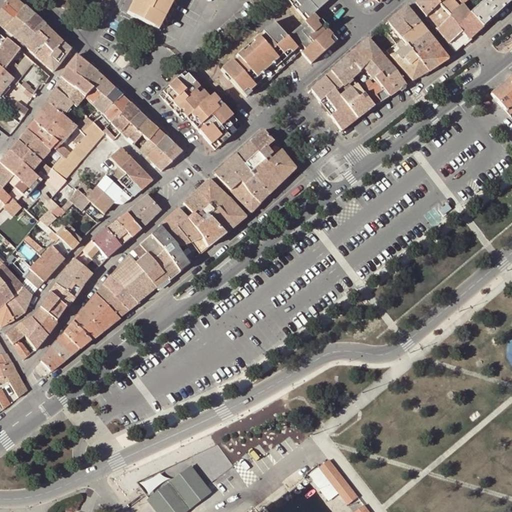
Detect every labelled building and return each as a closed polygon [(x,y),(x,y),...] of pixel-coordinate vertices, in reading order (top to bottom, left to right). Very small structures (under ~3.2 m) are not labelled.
[(7,0),(4,5),(17,16),(24,7),(15,0),(7,0)] [(146,0),(147,1),(139,10),(132,4),(126,15),(158,31),(173,0),(146,0)] [(147,1),(146,0),(133,0),(132,4),(139,10),(147,1)] [(287,0),(286,0),(286,1),(291,6),(295,2),(299,7),(296,11),(305,22),(313,16),(328,2),(326,0),(287,0)] [(434,0),(418,0),(416,2),(415,2),(414,3),(416,5),(426,17),(433,10),(432,9),(438,4),(439,4),(434,0)] [(434,0),(439,4),(438,4),(450,17),(459,8),(451,0),(434,0)] [(510,3),(510,2),(507,0),(483,0),(468,14),(470,15),(482,28),(509,2),(510,3)] [(295,2),(291,6),(296,11),(299,7),(295,2)] [(0,10),(0,26),(4,30),(14,20),(17,16),(4,5),(0,10)] [(405,6),(387,23),(400,39),(419,24),(405,6)] [(455,52),(482,28),(470,15),(468,14),(462,6),(459,8),(450,17),(436,30),(448,44),(455,52)] [(14,20),(4,30),(13,37),(23,28),(23,27),(34,15),(24,7),(17,16),(14,20)] [(45,26),(34,15),(23,27),(34,37),(37,33),(37,34),(38,33),(45,26)] [(317,21),(313,16),(305,22),(295,32),(298,37),(299,41),(295,45),(296,50),(300,54),(311,65),(333,45),(330,42),(330,38),(331,36),(326,31),(323,32),(319,28),(317,26),(317,21)] [(281,37),(284,34),(274,23),(263,33),(264,35),(260,38),(258,37),(236,56),(238,58),(233,62),(231,60),(220,70),(224,74),(231,70),(234,73),(228,79),(233,84),(244,96),(250,92),(251,93),(253,95),(259,90),(256,87),(260,83),(263,86),(285,67),(282,63),(291,55),(289,47),(282,44),(281,37)] [(403,43),(407,47),(427,33),(419,24),(400,39),(403,43)] [(62,42),(45,26),(38,33),(46,41),(43,45),(46,47),(52,53),(53,54),(55,50),(62,42)] [(23,28),(13,37),(25,48),(34,37),(23,27),(23,28)] [(298,37),(295,32),(287,39),(284,34),(281,37),(282,44),(289,47),(291,55),(282,63),(285,67),(300,54),(296,50),(295,45),(299,41),(298,37)] [(34,37),(25,48),(34,56),(43,45),(46,41),(38,33),(37,34),(37,33),(34,37)] [(415,56),(434,42),(427,33),(407,47),(415,56)] [(6,40),(0,47),(0,68),(3,71),(20,50),(7,38),(6,40)] [(370,62),(380,54),(367,40),(348,57),(360,72),(364,68),(363,68),(370,61),(370,62)] [(62,43),(62,42),(55,50),(53,54),(52,53),(43,64),(53,72),(69,50),(62,43)] [(434,43),(434,42),(415,56),(428,72),(445,61),(446,62),(448,60),(447,58),(446,58),(434,43)] [(429,73),(428,72),(415,56),(407,47),(403,43),(388,54),(399,67),(409,79),(412,82),(414,80),(425,75),(428,74),(428,73),(429,73)] [(43,45),(34,56),(43,64),(52,53),(46,47),(43,45)] [(395,72),(380,54),(370,62),(370,61),(363,68),(364,68),(372,79),(380,73),(385,80),(395,72)] [(80,75),(88,66),(76,56),(70,63),(78,70),(76,72),(80,75)] [(357,73),(357,74),(360,72),(348,57),(331,71),(343,87),(346,84),(351,90),(351,89),(356,86),(351,79),(357,73)] [(70,63),(67,68),(78,77),(80,75),(76,72),(78,70),(70,63)] [(92,89),(93,88),(102,78),(95,72),(88,66),(80,75),(78,77),(92,89)] [(67,68),(60,77),(84,97),(92,89),(78,77),(67,68)] [(224,74),(228,79),(234,73),(231,70),(224,74)] [(0,95),(14,80),(3,71),(0,74),(0,95)] [(331,73),(325,78),(334,90),(340,97),(351,90),(346,84),(343,87),(331,71),(330,71),(331,73)] [(184,72),(162,92),(165,95),(165,98),(162,100),(168,106),(171,103),(176,108),(172,111),(178,117),(180,115),(183,115),(186,119),(190,116),(193,120),(193,123),(191,124),(201,135),(204,132),(206,134),(203,137),(214,150),(238,129),(238,124),(235,121),(226,111),(223,114),(219,110),(222,107),(212,95),(208,98),(194,82),(191,84),(190,82),(191,79),(184,72)] [(385,80),(395,93),(406,86),(403,82),(395,72),(385,80)] [(388,97),(395,93),(385,80),(380,73),(372,79),(376,83),(388,97)] [(363,81),(357,74),(352,80),(357,86),(363,81)] [(61,79),(55,90),(72,104),(76,107),(84,98),(84,97),(60,77),(61,79)] [(102,78),(93,88),(101,96),(104,98),(113,89),(112,88),(110,85),(102,78)] [(334,90),(325,78),(310,90),(319,102),(324,98),(334,90)] [(511,85),(507,80),(489,95),(505,111),(511,106),(511,105),(511,85)] [(25,83),(22,86),(32,94),(34,91),(25,83)] [(387,98),(388,97),(376,83),(373,86),(369,89),(380,102),(387,98)] [(92,89),(84,97),(85,97),(92,105),(91,105),(92,106),(101,96),(93,88),(92,89)] [(122,97),(113,89),(104,98),(101,96),(92,106),(101,115),(122,97)] [(340,97),(357,119),(373,107),(363,94),(361,92),(356,95),(351,89),(351,90),(340,97)] [(363,94),(373,107),(380,102),(369,89),(366,91),(363,94)] [(47,102),(47,103),(63,116),(72,104),(55,90),(48,103),(47,102)] [(340,97),(334,90),(324,98),(336,113),(330,117),(341,131),(357,119),(340,97)] [(122,97),(101,115),(102,115),(110,123),(111,123),(131,105),(122,97)] [(324,98),(319,102),(319,103),(320,103),(330,117),(336,113),(324,98)] [(47,103),(34,121),(57,143),(53,148),(55,150),(56,149),(60,145),(76,127),(73,125),(63,116),(47,103)] [(171,103),(168,106),(172,111),(176,108),(171,103)] [(111,123),(119,132),(128,123),(139,113),(131,105),(111,123)] [(21,107),(16,111),(23,117),(27,111),(21,107)] [(139,113),(128,123),(135,129),(137,131),(147,121),(146,120),(139,113)] [(97,120),(93,123),(102,132),(106,129),(105,128),(97,120)] [(26,130),(50,151),(53,148),(57,143),(34,121),(26,130)] [(149,139),(157,130),(147,121),(137,131),(135,129),(125,140),(131,144),(133,146),(142,136),(146,139),(147,137),(149,139)] [(84,136),(77,145),(88,156),(105,135),(102,132),(93,123),(82,133),(84,136)] [(128,123),(119,132),(120,133),(125,139),(124,139),(125,140),(135,129),(128,123)] [(83,124),(78,128),(82,132),(87,128),(83,124)] [(112,142),(112,141),(115,138),(106,129),(102,132),(105,135),(112,142)] [(26,130),(18,141),(40,162),(50,151),(26,130)] [(155,147),(164,137),(157,130),(149,139),(147,141),(155,147)] [(264,131),(249,143),(258,154),(266,147),(273,141),(264,131)] [(133,146),(139,151),(147,141),(149,139),(147,137),(146,139),(142,136),(133,146)] [(154,165),(173,146),(164,137),(155,147),(147,141),(139,151),(147,159),(154,165)] [(40,162),(18,141),(10,151),(32,171),(35,168),(40,162)] [(249,143),(243,149),(257,167),(264,161),(258,154),(249,143)] [(62,157),(51,170),(66,182),(88,156),(77,145),(65,158),(63,157),(62,157)] [(69,152),(60,145),(56,149),(64,157),(69,152)] [(181,153),(173,146),(154,165),(154,166),(161,172),(180,154),(180,155),(181,153)] [(253,178),(267,196),(295,170),(280,150),(273,157),(266,147),(258,154),(264,161),(257,167),(250,173),(253,178)] [(120,168),(130,158),(120,148),(107,160),(108,161),(109,160),(119,169),(120,168)] [(243,149),(236,155),(250,173),(257,167),(243,149)] [(10,151),(4,157),(18,171),(26,178),(32,171),(10,151)] [(236,155),(224,166),(240,182),(244,186),(253,178),(250,173),(236,155)] [(18,171),(4,157),(0,161),(0,165),(12,176),(11,176),(12,177),(18,171)] [(120,168),(125,173),(129,177),(138,167),(130,158),(120,168)] [(48,168),(40,162),(35,168),(42,174),(48,168)] [(0,165),(0,187),(2,189),(12,177),(11,176),(12,176),(0,165)] [(240,182),(224,166),(214,175),(229,191),(240,182)] [(129,177),(142,190),(152,181),(138,167),(129,177)] [(26,178),(18,171),(12,177),(21,184),(26,178)] [(117,181),(133,197),(142,190),(129,177),(125,173),(117,181)] [(105,177),(96,188),(115,205),(122,205),(130,199),(105,177)] [(244,186),(259,204),(267,196),(253,178),(244,186)] [(208,180),(199,189),(209,199),(219,190),(208,180)] [(244,186),(240,182),(229,191),(248,211),(248,212),(250,213),(259,204),(244,186)] [(77,191),(87,199),(93,193),(92,192),(96,189),(92,186),(89,189),(83,184),(77,191)] [(76,191),(71,186),(64,194),(70,199),(76,191)] [(90,202),(89,202),(104,215),(105,215),(104,213),(113,203),(114,205),(115,205),(96,188),(96,189),(92,192),(93,193),(87,199),(90,202)] [(4,205),(11,198),(8,196),(2,189),(0,191),(0,201),(0,202),(4,205)] [(199,189),(189,198),(208,217),(217,208),(209,199),(199,189)] [(217,208),(208,217),(209,218),(224,234),(245,217),(244,215),(243,215),(219,190),(209,199),(217,208)] [(70,199),(70,200),(69,200),(73,204),(82,211),(89,202),(90,202),(87,199),(77,191),(76,191),(70,199)] [(11,198),(16,203),(19,200),(11,193),(8,196),(11,198)] [(149,195),(126,213),(140,229),(161,209),(160,208),(159,209),(148,197),(149,196),(149,195)] [(66,197),(57,206),(65,212),(73,204),(69,200),(70,200),(66,197)] [(16,204),(16,203),(11,198),(4,205),(3,206),(8,212),(16,204)] [(208,217),(189,198),(183,204),(191,212),(193,213),(193,214),(202,223),(209,218),(208,217)] [(48,203),(45,206),(51,211),(53,209),(48,203)] [(16,204),(8,212),(13,217),(21,209),(16,204)] [(452,210),(448,205),(440,211),(443,216),(452,210)] [(57,206),(51,212),(55,217),(57,215),(59,218),(65,212),(57,206)] [(185,217),(178,208),(159,226),(170,240),(174,245),(177,248),(190,243),(177,229),(184,222),(182,219),(185,217)] [(51,212),(40,221),(46,227),(50,223),(55,217),(51,212)] [(140,229),(126,213),(117,221),(131,238),(140,229)] [(208,247),(224,234),(209,218),(202,223),(193,214),(187,219),(202,238),(201,239),(206,248),(208,247)] [(190,243),(201,239),(202,238),(187,219),(184,222),(177,229),(190,243)] [(40,221),(38,221),(36,224),(59,246),(63,242),(46,227),(40,221)] [(120,247),(131,238),(117,221),(106,229),(120,247)] [(46,227),(63,242),(72,250),(78,243),(64,230),(60,230),(58,228),(54,228),(50,223),(46,227)] [(170,240),(159,226),(158,227),(159,227),(151,235),(162,248),(164,250),(166,253),(171,260),(178,270),(188,263),(181,253),(177,248),(174,245),(170,240)] [(120,247),(106,229),(101,233),(91,242),(98,250),(106,259),(120,247)] [(162,248),(151,235),(139,246),(148,254),(152,259),(154,261),(156,264),(167,279),(168,279),(167,278),(177,270),(178,271),(178,270),(171,260),(166,253),(164,250),(162,248)] [(26,237),(22,241),(41,257),(39,260),(40,260),(46,254),(26,237)] [(199,254),(206,248),(201,239),(190,243),(192,245),(199,254)] [(55,251),(64,259),(72,250),(63,242),(59,246),(55,251)] [(98,250),(91,242),(82,251),(90,258),(98,250)] [(192,245),(190,243),(177,248),(181,253),(192,245)] [(156,288),(167,279),(156,264),(154,261),(152,259),(148,254),(139,246),(128,255),(140,268),(144,272),(148,278),(156,288)] [(33,273),(43,282),(49,275),(64,259),(55,251),(52,248),(46,254),(40,260),(39,260),(39,259),(29,269),(32,273),(33,273)] [(90,258),(82,251),(74,259),(84,268),(92,260),(90,258)] [(140,268),(128,255),(110,276),(137,303),(138,303),(156,288),(148,278),(144,272),(140,268)] [(83,285),(92,274),(84,268),(74,259),(65,270),(64,270),(64,271),(82,286),(83,285)] [(0,266),(0,281),(3,285),(13,298),(24,313),(25,312),(24,311),(31,297),(32,296),(31,295),(30,294),(2,264),(0,266)] [(82,286),(64,271),(63,273),(55,284),(73,299),(82,286)] [(37,290),(43,282),(33,273),(32,273),(26,279),(37,290)] [(137,303),(110,276),(102,286),(127,311),(137,303)] [(68,307),(73,299),(55,284),(49,293),(67,306),(68,307)] [(0,307),(13,298),(3,285),(0,287),(0,307)] [(118,318),(127,311),(102,286),(95,295),(118,318)] [(67,306),(49,293),(39,308),(55,322),(67,306)] [(118,318),(95,295),(82,311),(102,331),(105,329),(111,324),(118,318)] [(24,313),(13,298),(0,307),(0,326),(1,328),(12,321),(14,321),(14,320),(23,313),(24,314),(24,313)] [(55,322),(39,308),(32,319),(31,317),(30,318),(38,327),(47,336),(56,323),(55,322)] [(94,337),(102,331),(82,311),(72,323),(90,341),(94,337)] [(38,327),(30,318),(21,323),(29,333),(24,336),(25,337),(38,327)] [(5,335),(13,345),(19,341),(25,337),(24,336),(29,333),(21,323),(18,325),(14,328),(5,335)] [(90,341),(72,323),(64,333),(79,349),(84,345),(90,341)] [(35,351),(47,336),(38,327),(25,337),(35,351)] [(73,353),(79,349),(64,333),(56,342),(71,356),(73,353)] [(19,341),(13,345),(23,360),(30,355),(19,341)] [(71,356),(56,342),(51,348),(64,361),(71,356)] [(55,368),(64,361),(51,348),(40,361),(51,372),(55,368)] [(0,364),(11,363),(6,354),(0,354),(0,364)] [(0,364),(0,379),(2,384),(11,381),(20,397),(27,391),(11,363),(0,364)] [(0,392),(0,402),(4,409),(10,404),(2,392),(0,392)] [(328,460),(327,461),(356,498),(357,497),(328,460)] [(356,498),(327,461),(318,468),(347,505),(356,498)] [(192,469),(189,471),(191,473),(206,493),(207,495),(211,492),(206,487),(192,469)] [(149,502),(151,504),(191,473),(189,471),(149,502)] [(164,473),(143,481),(148,493),(169,485),(164,473)] [(191,473),(151,504),(157,511),(181,511),(206,493),(191,473)] [(185,511),(207,495),(206,493),(181,511),(185,511)] [(157,511),(151,504),(149,502),(147,504),(152,511),(157,511)]
